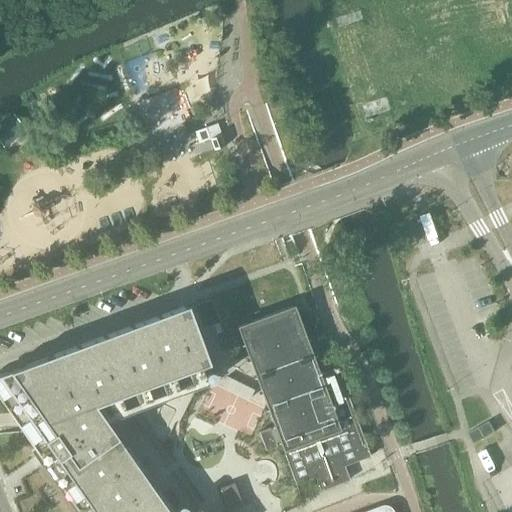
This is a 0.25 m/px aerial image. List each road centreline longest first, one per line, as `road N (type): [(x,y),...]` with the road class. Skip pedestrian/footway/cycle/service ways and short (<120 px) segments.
road 1 (secondary): [(0,319),(326,203),(455,147)]
road 2 (tertiary): [(511,265),(455,147)]
